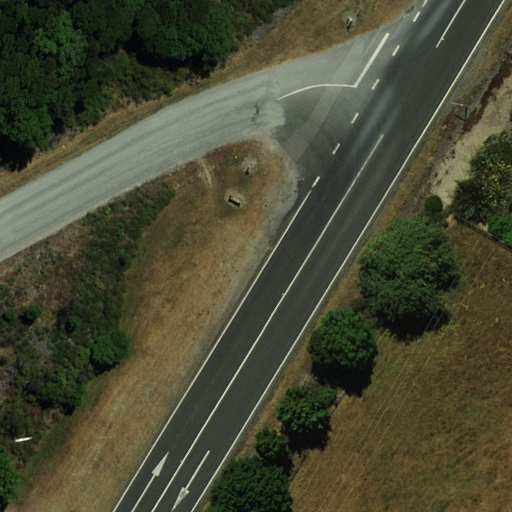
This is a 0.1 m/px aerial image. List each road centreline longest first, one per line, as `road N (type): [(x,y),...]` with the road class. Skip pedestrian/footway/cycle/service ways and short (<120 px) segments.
road 1 (primary): [(403,99),(152,511)]
road 2 (unclassified): [(0,230),(297,90),(330,84),(403,99)]
